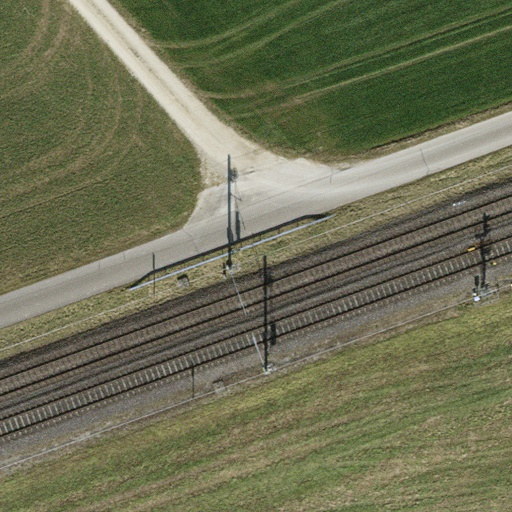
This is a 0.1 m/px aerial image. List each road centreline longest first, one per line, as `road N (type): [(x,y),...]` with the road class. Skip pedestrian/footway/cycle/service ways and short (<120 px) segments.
road 1 (track): [(511,130),(0,311)]
road 2 (track): [(289,210),(83,0)]
